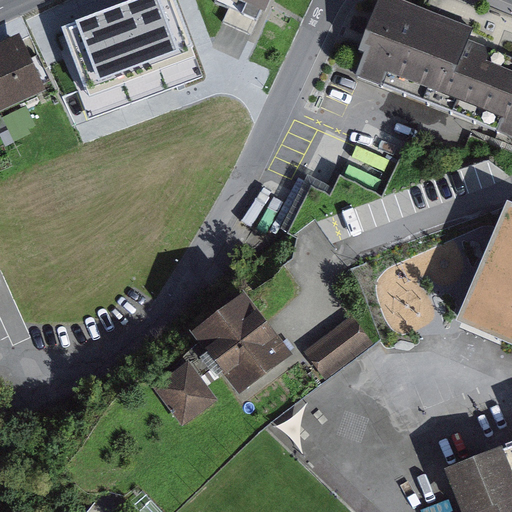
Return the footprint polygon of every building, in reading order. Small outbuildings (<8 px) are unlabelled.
[(220,0),(261,18),(269,0),(220,0)] [(477,26),(407,0),(378,0),(350,74),(511,134),(511,55),(472,40),(477,26)] [(0,113),(45,93),(19,35),(0,43),(0,113)] [(292,349),(244,286),(197,321),(245,384),(292,349)] [(356,313),(311,347),(329,372),(375,338),(356,313)] [(217,398),(192,360),(159,381),(184,419),(217,398)] [(511,511),(511,441),(436,467),(452,511),(511,511)]
